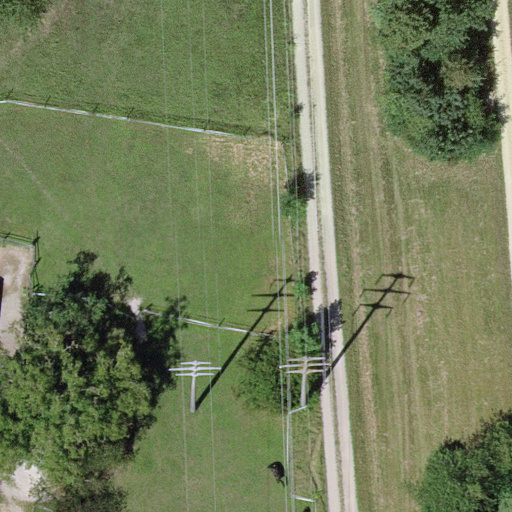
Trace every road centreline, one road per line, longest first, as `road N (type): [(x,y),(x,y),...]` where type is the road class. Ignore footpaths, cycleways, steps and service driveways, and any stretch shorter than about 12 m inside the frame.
road 1 (track): [(332,511),(296,0)]
road 2 (track): [(491,0),(511,247)]
